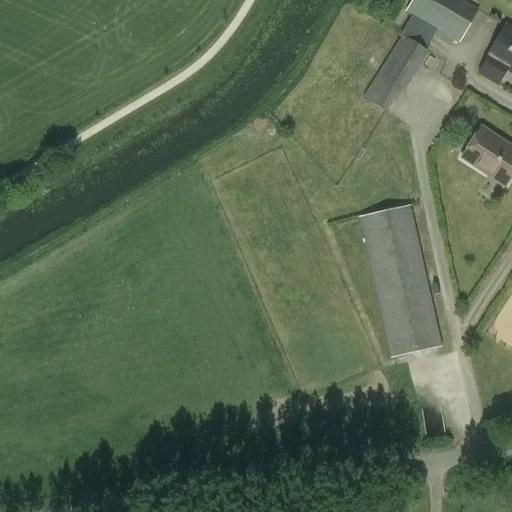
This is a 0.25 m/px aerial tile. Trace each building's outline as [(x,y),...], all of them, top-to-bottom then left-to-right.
[(465,32),(478,10),(459,0),(413,0),(406,13),(458,44),(465,32)] [(511,73),(511,31),(504,27),(486,58),(487,59),(477,75),(497,86),(506,70),(511,73)] [(401,36),(362,98),(386,113),(400,90),(403,91),(428,52),(401,36)] [(460,158),(504,187),(511,175),(511,149),(480,128),(460,158)] [(441,347),(410,206),(358,218),(390,359),(441,347)]
